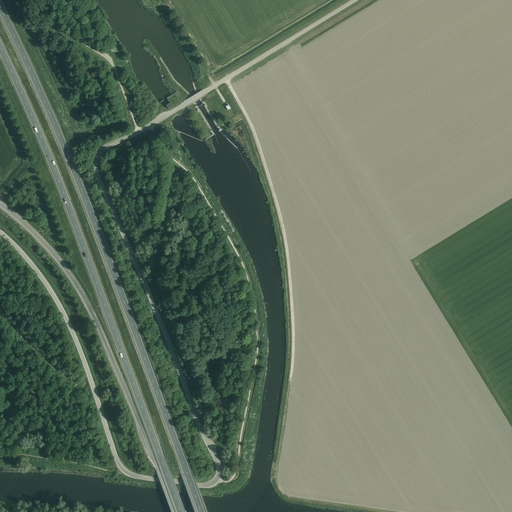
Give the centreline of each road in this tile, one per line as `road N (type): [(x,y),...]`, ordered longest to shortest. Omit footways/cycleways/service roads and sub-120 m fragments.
road 1 (unclassified): [(138,132),(99,150),(92,163),(219,466),(217,482),(124,472),(54,290),(0,234)]
road 2 (trunk): [(201,511),(65,149),(0,8)]
road 3 (trunk): [(0,46),(54,169),(180,511)]
road 4 (unclassified): [(173,511),(83,293),(0,203)]
road 5 (track): [(291,377),(290,277),(277,206),(250,123),(225,78)]
road 6 (unclassified): [(138,132),(352,0)]
